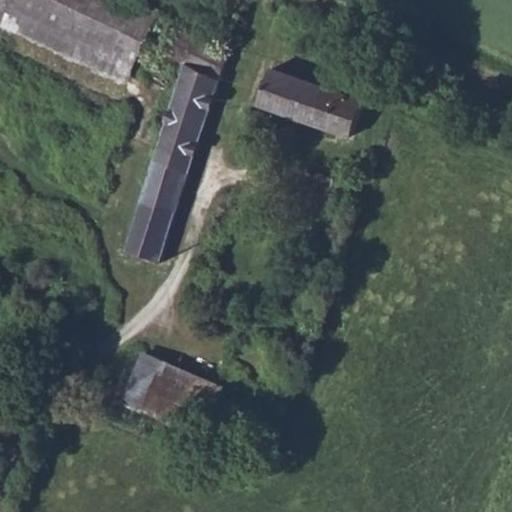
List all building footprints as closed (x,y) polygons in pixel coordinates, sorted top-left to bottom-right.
[(0,0),(0,6),(129,66),(157,7),(142,0),(0,0)] [(235,0),(203,0),(231,12),(235,0)] [(186,65),(126,236),(159,248),(232,43),(180,20),(167,55),(186,65)] [(179,68),(147,58),(131,107),(162,115),(179,68)] [(362,101),(277,60),(260,95),(348,133),(362,101)] [(511,133),(511,108),(458,85),(449,105),(511,133)] [(346,180),(330,175),(317,207),(333,212),(346,180)] [(151,361),(128,414),(190,440),(211,386),(151,361)]
